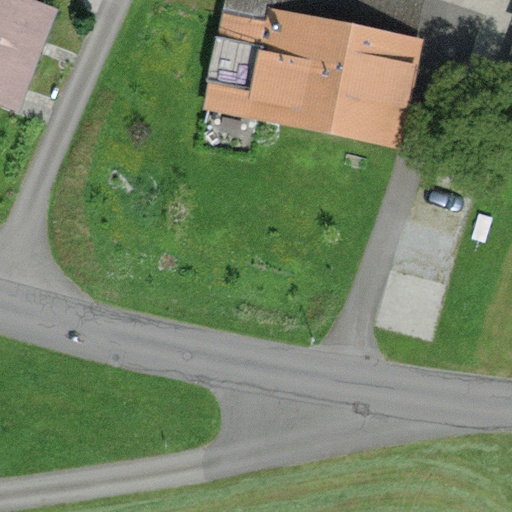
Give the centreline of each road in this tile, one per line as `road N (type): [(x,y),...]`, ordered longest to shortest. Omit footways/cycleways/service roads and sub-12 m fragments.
road 1 (residential): [(0,497),(153,479),(376,396)]
road 2 (residential): [(376,396),(0,302)]
road 3 (residential): [(511,403),(376,396)]
